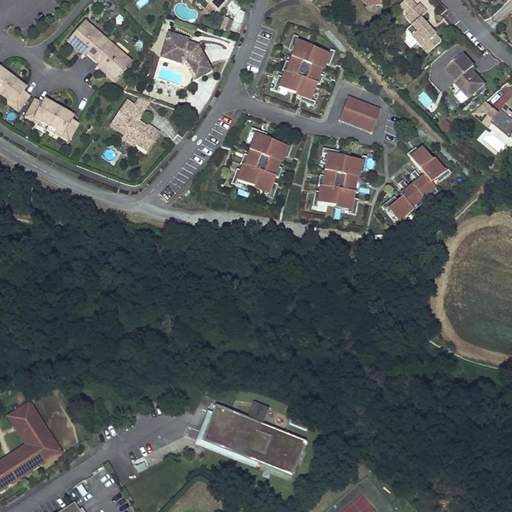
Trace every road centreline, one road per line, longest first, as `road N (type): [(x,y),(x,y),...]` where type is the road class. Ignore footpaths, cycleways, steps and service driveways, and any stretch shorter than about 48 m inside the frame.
road 1 (residential): [(137,208),(374,239)]
road 2 (residential): [(376,138),(313,127),(228,91)]
road 3 (residential): [(0,146),(137,208)]
road 4 (residential): [(137,208),(228,91)]
